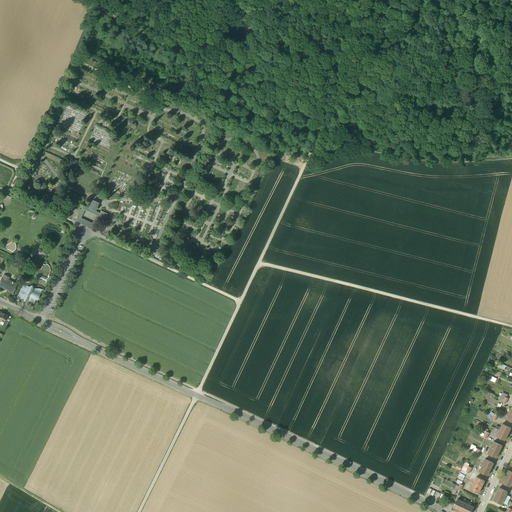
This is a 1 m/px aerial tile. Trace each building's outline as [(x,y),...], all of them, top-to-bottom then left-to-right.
[(99,203),(92,200),(88,209),(95,212),(99,203)] [(40,276),(40,277),(46,280),(50,273),(41,269),(39,274),(40,275),(40,276)] [(12,282),(7,280),(8,276),(4,274),(2,277),(0,281),(0,286),(13,293),(17,284),(13,282),(12,281),(12,282)] [(25,288),(22,287),(18,296),(24,298),(23,300),(26,301),(27,300),(28,296),(29,297),(29,296),(30,296),(30,295),(30,294),(32,288),(33,287),(32,285),(30,286),(29,287),(25,288)] [(41,292),(32,288),(30,294),(30,295),(30,296),(29,296),(29,297),(28,296),(27,300),(28,300),(33,303),(35,298),(36,299),(37,297),(38,298),(41,292)] [(511,428),(503,424),(497,436),(505,440),(511,428)] [(502,445),(494,441),(488,454),(496,458),(502,445)] [(494,463),(485,459),(479,471),(488,475),(494,463)] [(511,482),(511,472),(508,470),(502,482),(510,486),(511,482)] [(485,481),(477,476),(471,489),(479,493),(485,481)] [(507,492),(499,488),(493,500),(501,504),(507,492)] [(471,511),(474,507),(457,499),(453,507),(463,511),(471,511)]
